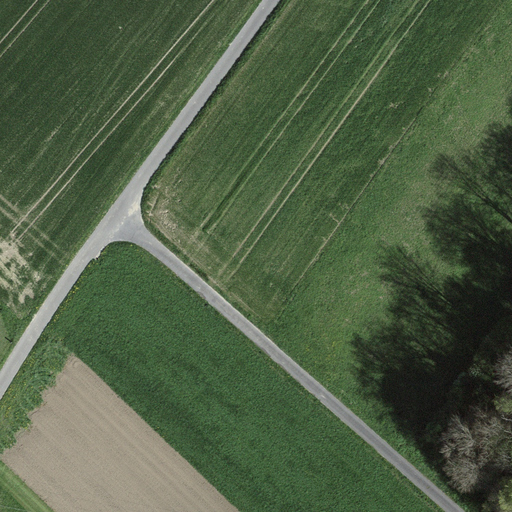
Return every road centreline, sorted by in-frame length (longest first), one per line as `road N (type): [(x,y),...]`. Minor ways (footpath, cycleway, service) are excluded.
road 1 (unclassified): [(280,0),(118,227),(0,417)]
road 2 (track): [(450,511),(118,227)]
